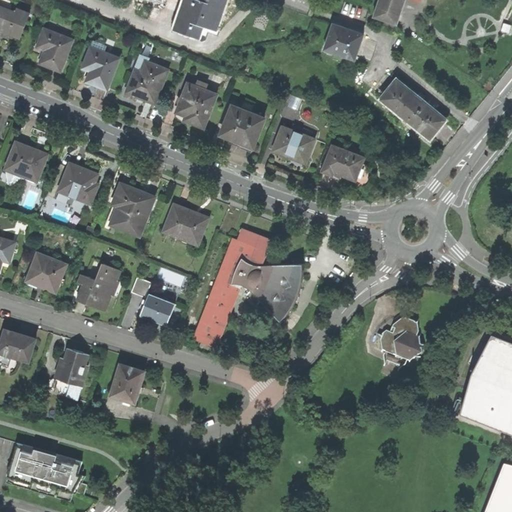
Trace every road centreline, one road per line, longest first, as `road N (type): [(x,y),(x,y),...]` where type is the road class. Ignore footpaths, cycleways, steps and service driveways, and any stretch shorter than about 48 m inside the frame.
road 1 (tertiary): [(312,212),(0,90)]
road 2 (residential): [(275,389),(0,305)]
road 3 (residential): [(275,389),(228,424),(159,458),(111,511)]
road 4 (residential): [(364,290),(275,389)]
